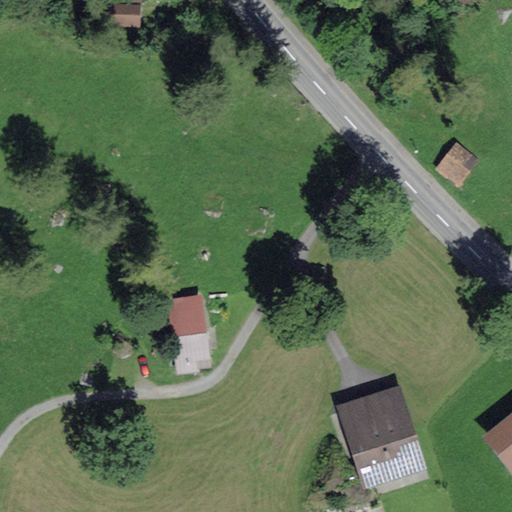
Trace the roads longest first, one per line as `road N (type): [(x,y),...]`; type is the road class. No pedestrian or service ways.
road 1 (secondary): [(511,290),(373,148),(247,0)]
road 2 (unknown): [(354,377),(299,247)]
